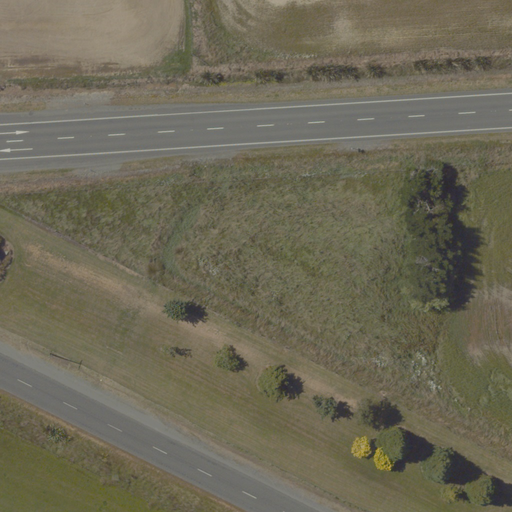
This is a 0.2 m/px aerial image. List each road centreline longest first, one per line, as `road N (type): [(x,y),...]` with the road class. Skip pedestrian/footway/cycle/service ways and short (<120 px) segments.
road 1 (primary): [(511,112),(0,144)]
road 2 (residential): [(280,511),(0,371)]
